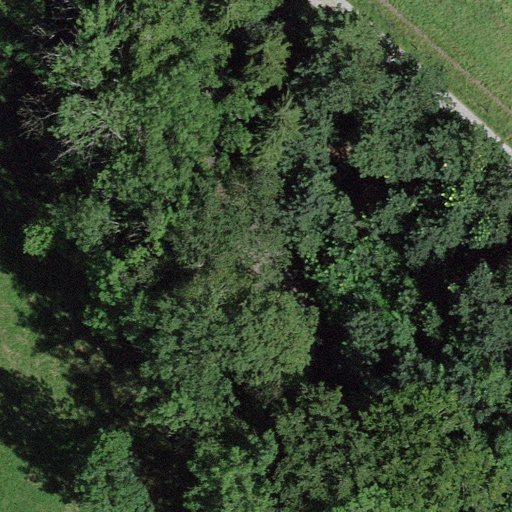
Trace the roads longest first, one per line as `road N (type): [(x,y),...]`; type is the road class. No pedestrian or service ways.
road 1 (unclassified): [(115,0),(337,511)]
road 2 (track): [(330,0),(511,156)]
